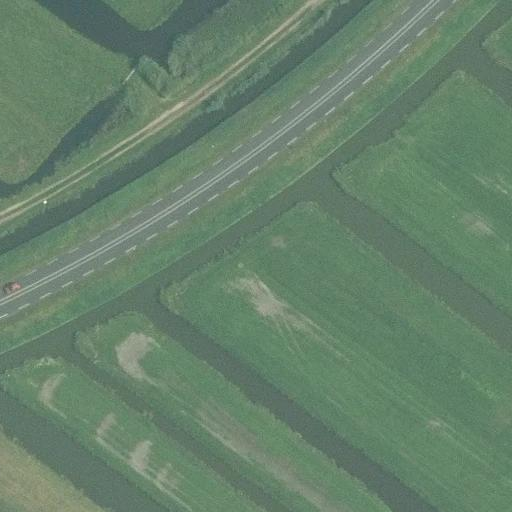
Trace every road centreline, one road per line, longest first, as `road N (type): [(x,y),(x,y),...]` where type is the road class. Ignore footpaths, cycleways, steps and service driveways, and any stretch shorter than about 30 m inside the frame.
road 1 (primary): [(436,0),(306,115),(208,186),(0,304)]
road 2 (track): [(0,223),(206,92),(319,0)]
